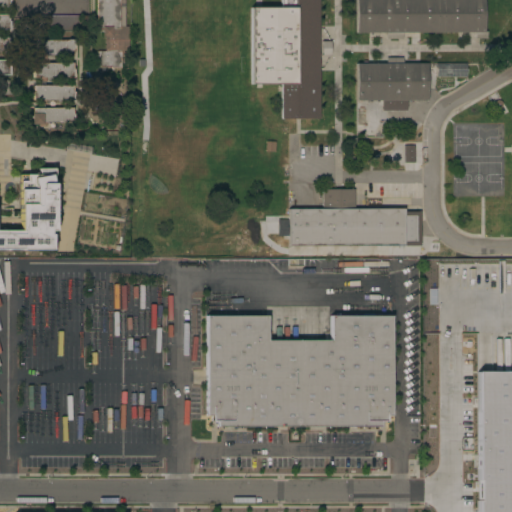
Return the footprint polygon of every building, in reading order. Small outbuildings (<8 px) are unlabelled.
[(118,0),(118,26),(127,26),(127,29),(128,29),(128,40),(127,40),(127,53),(119,53),(119,68),(110,68),(110,67),(96,67),(96,52),(104,52),(104,36),(101,36),(101,28),(96,28),(96,0),(118,0)] [(318,0),(319,119),(280,119),(280,84),(249,84),(249,8),(280,8),(280,0),(318,0)] [(483,0),(483,31),(486,31),(486,39),(474,39),(474,32),(401,32),(401,39),(385,39),(385,33),(355,33),(355,0),(483,0)] [(0,15),(7,15),(7,21),(8,21),(8,29),(0,29),(0,15)] [(85,15),(85,30),(30,30),(30,15),(85,15)] [(0,37),(7,37),(7,44),(8,44),(8,52),(0,52),(0,37)] [(33,54),(33,40),(65,40),(65,39),(72,39),(72,55),(33,54)] [(0,60),(8,60),(8,75),(0,75),(0,60)] [(45,77),(45,81),(39,81),(39,77),(31,77),(31,63),(72,63),(72,77),(45,77)] [(426,63),(426,100),(406,100),(406,110),(381,110),(381,100),(355,100),(355,63),(426,63)] [(435,77),(435,63),(465,63),(465,77),(435,77)] [(72,85),(72,100),(45,100),(45,104),(38,104),(38,100),(31,100),(31,91),(32,91),(32,85),(72,85)] [(71,108),(71,114),(72,114),(72,123),(63,123),(63,122),(45,122),(45,126),(38,126),(38,124),(30,124),(30,113),(32,113),(32,108),(71,108)] [(128,138),(128,178),(120,178),(120,205),(128,205),(128,233),(121,233),(120,243),(119,243),(119,246),(97,246),(97,243),(95,243),(95,233),(103,233),(104,207),(97,207),(97,205),(95,205),(95,178),(97,178),(97,176),(103,176),(104,153),(95,153),(95,141),(97,141),(97,137),(128,138)] [(413,163),(402,163),(403,145),(413,145),(413,163)] [(0,230),(0,249),(47,250),(47,231),(52,231),(52,169),(36,169),(36,177),(17,178),(17,231),(0,230)] [(0,201),(0,185),(7,185),(7,194),(11,194),(11,198),(7,198),(7,201),(0,201)] [(321,209),(321,189),(353,189),(353,209),(402,209),(402,211),(418,211),(418,246),(287,246),(287,236),(276,236),(276,219),(287,219),(287,209),(321,209)] [(498,225),(488,225),(488,206),(498,206),(498,225)] [(215,427),(215,421),(209,421),(209,416),(204,416),(204,315),(265,315),(265,340),(328,340),(328,315),(390,315),(390,415),(384,415),(384,421),(379,421),(379,427),(215,427)]
